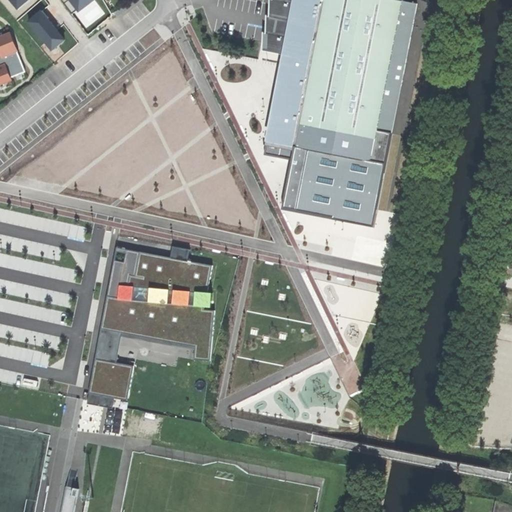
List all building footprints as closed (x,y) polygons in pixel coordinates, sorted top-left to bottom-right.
[(10,0),(18,9),(29,0),(10,0)] [(373,222),(389,142),(416,3),(399,0),(272,0),(263,51),(283,55),(276,92),(270,121),(265,147),(291,153),(282,201),(373,222)] [(58,45),(64,40),(53,27),(47,19),(48,18),(43,11),(30,22),(51,48),(57,43),(58,45)] [(0,85),(12,80),(11,77),(26,72),(18,53),(19,52),(10,32),(0,35),(0,85)] [(168,78),(170,62),(145,59),(144,74),(168,78)] [(173,247),(171,258),(188,261),(190,250),(182,248),(173,247)] [(116,248),(107,296),(119,298),(120,285),(130,286),(131,275),(136,275),(140,252),(116,248)] [(107,296),(101,330),(122,334),(195,347),(194,359),(199,360),(210,361),(215,311),(204,309),(204,307),(211,307),(213,293),(207,293),(212,266),(188,261),(171,258),(140,252),(136,275),(131,275),(130,286),(120,285),(119,298),(107,296)] [(122,334),(101,330),(96,359),(116,363),(122,334)] [(96,359),(90,393),(115,398),(128,401),(134,366),(116,363),(96,359)] [(115,398),(90,393),(88,404),(113,409),(115,398)] [(68,485),(62,511),(75,511),(77,506),(72,505),(75,493),(79,494),(80,488),(68,485)] [(511,511),(511,504),(497,502),(495,511),(511,511)]
